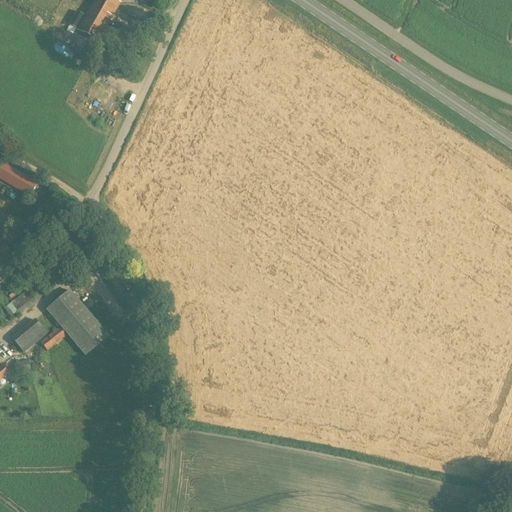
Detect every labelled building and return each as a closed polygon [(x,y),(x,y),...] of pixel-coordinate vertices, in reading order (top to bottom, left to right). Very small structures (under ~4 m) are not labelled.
[(114,0),(96,0),(90,11),(111,21),(121,3),(114,0)] [(82,26),(79,32),(97,42),(99,43),(111,21),(90,11),(85,21),(82,26)] [(116,45),(113,49),(118,52),(117,53),(126,58),(138,36),(118,24),(108,41),(116,45)] [(3,163),(0,167),(0,180),(30,198),(38,184),(3,163)] [(64,253),(51,262),(59,272),(71,262),(64,253)] [(47,270),(34,280),(39,287),(52,276),(47,270)] [(27,291),(9,304),(18,316),(36,302),(27,291)] [(90,303),(84,308),(68,291),(46,311),(86,355),(109,335),(99,325),(103,321),(98,315),(99,313),(90,303)] [(47,335),(35,320),(12,340),(24,354),(47,335)] [(66,337),(59,328),(40,342),(47,351),(66,337)] [(0,381),(9,374),(2,366),(0,367),(0,381)]
